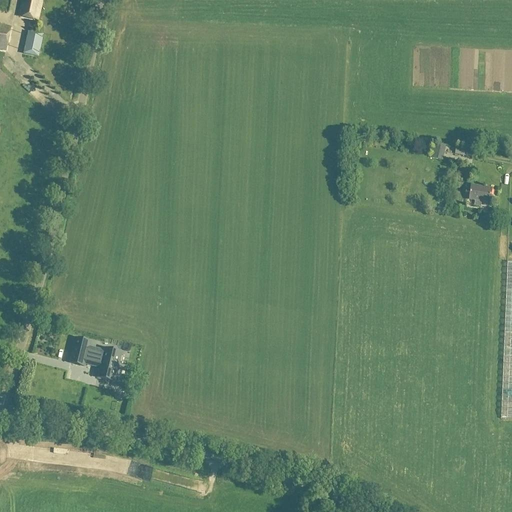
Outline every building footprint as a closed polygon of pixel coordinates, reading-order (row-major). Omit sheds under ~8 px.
[(38,22),(43,0),(22,0),(18,17),(38,22)] [(0,49),(7,51),(13,28),(0,24),(0,49)] [(38,57),(43,35),(28,32),(23,54),(38,57)] [(434,143),(431,158),(442,160),(445,145),(434,143)] [(457,148),(456,155),(471,158),(473,151),(457,148)] [(472,186),(470,200),(475,200),(475,206),(481,207),(482,201),(491,203),(493,189),(472,186)] [(511,262),(507,262),(501,419),(511,419),(511,262)] [(121,353),(104,349),(103,351),(88,348),(90,342),(75,339),(69,363),(84,367),(84,364),(99,368),(96,378),(114,382),(121,353)]
